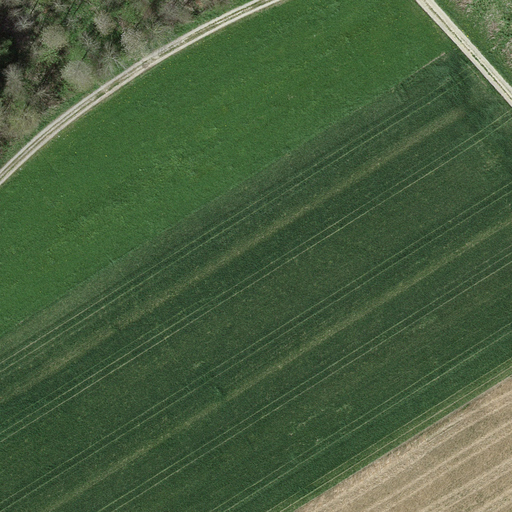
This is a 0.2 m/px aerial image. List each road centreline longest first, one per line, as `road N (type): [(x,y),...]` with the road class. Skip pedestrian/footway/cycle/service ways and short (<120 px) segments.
road 1 (track): [(272,0),(143,63),(55,126),(0,178)]
road 2 (track): [(511,98),(426,0)]
